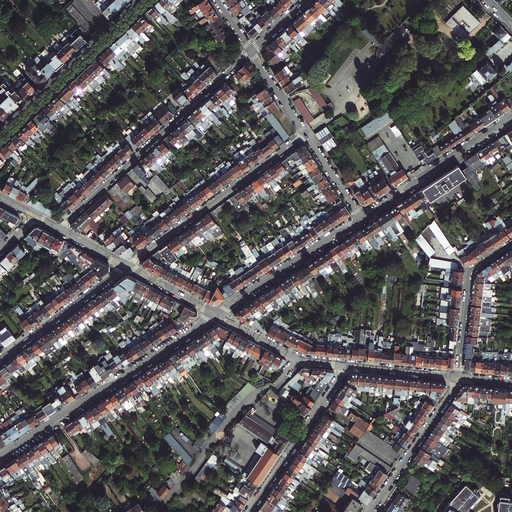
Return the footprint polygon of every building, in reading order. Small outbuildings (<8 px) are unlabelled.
[(93,1),(92,0),(81,0),(104,25),(110,19),(94,3),(93,1)] [(116,14),(105,2),(102,5),(97,0),(93,0),(93,1),(94,3),(110,19),(113,16),(116,14)] [(121,9),(112,0),(104,0),(104,1),(105,2),(116,14),(118,11),(121,9)] [(127,4),(123,0),(112,0),(121,9),(124,7),(127,4)] [(172,12),(161,0),(158,0),(157,1),(156,3),(154,5),(164,16),(167,13),(171,16),(174,20),(178,17),(172,12)] [(161,0),(172,12),(177,8),(175,6),(174,5),(169,0),(161,0)] [(207,0),(203,0),(199,3),(194,7),(190,9),(193,13),(199,9),(201,8),(202,10),(210,5),(208,1),(207,0)] [(241,0),(239,2),(231,8),(233,11),(235,14),(241,10),(247,6),(243,0),(241,0)] [(282,13),(271,0),(268,0),(267,1),(271,5),(268,8),(269,10),(277,18),(280,15),(282,13)] [(275,0),(271,0),(282,13),(286,10),(288,8),(281,0),(276,0),(275,0)] [(317,0),(316,1),(314,4),(326,18),(332,12),(320,0),(317,0)] [(320,0),(332,12),(337,18),(339,15),(336,11),(332,7),(335,5),(330,0),(320,0)] [(326,18),(314,4),(311,6),(308,8),(322,24),(327,19),(326,18)] [(93,35),(88,29),(92,26),(72,5),(66,10),(86,32),(85,32),(90,38),(92,36),(93,35)] [(151,7),(148,10),(154,16),(159,21),(162,19),(163,20),(167,24),(170,21),(168,19),(164,16),(154,5),(151,7)] [(210,5),(202,10),(205,14),(204,14),(198,18),(200,21),(214,11),(212,8),(210,5)] [(252,11),(248,5),(247,6),(241,10),(244,13),(246,16),(250,13),(252,11)] [(424,9),(420,5),(411,14),(416,19),(418,17),(418,16),(424,9)] [(472,14),(463,6),(446,24),(464,41),(481,23),(472,14)] [(322,24),(308,8),(305,11),(303,13),(313,25),(314,26),(317,29),(322,24)] [(148,21),(154,16),(148,10),(143,15),(148,21)] [(269,10),(262,16),(270,24),(273,21),(277,18),(269,10)] [(208,19),(211,22),(219,17),(217,14),(214,11),(200,21),(202,24),(208,20),(208,19)] [(258,16),(256,19),(265,29),(268,26),(269,25),(270,24),(262,16),(257,11),(255,13),(258,16)] [(245,17),(248,20),(260,33),(265,29),(256,19),(250,13),(246,16),(245,17)] [(313,25),(303,13),(297,19),(291,24),(297,29),(299,27),(306,34),(306,35),(309,32),(309,31),(308,30),(313,25)] [(140,17),(137,20),(145,28),(148,32),(153,26),(148,21),(143,15),(140,17)] [(220,24),(222,23),(220,20),(219,17),(211,22),(207,25),(218,42),(227,36),(220,24)] [(410,23),(406,19),(383,42),(368,28),(366,26),(361,30),(378,46),(378,47),(376,50),(375,58),(384,57),(386,55),(387,56),(415,28),(414,27),(415,26),(411,21),(410,23)] [(145,28),(137,20),(134,23),(132,25),(146,41),(147,41),(150,39),(143,32),(142,32),(141,31),(145,28)] [(248,20),(246,22),(251,27),(250,27),(253,30),(249,33),(250,35),(252,38),(255,38),(260,33),(248,20)] [(81,34),(76,39),(75,40),(68,33),(60,24),(56,28),(61,33),(77,50),(81,46),(88,40),(90,38),(85,32),(82,35),(81,34)] [(303,36),(297,29),(291,24),(288,27),(286,29),(298,43),(300,44),(305,39),(303,36)] [(143,43),(146,41),(132,25),(129,28),(126,30),(137,42),(140,39),(143,43)] [(493,31),(500,38),(507,32),(500,25),(493,31)] [(299,27),(297,29),(303,36),(306,34),(299,27)] [(280,34),(290,45),(294,49),(295,51),(298,48),(296,45),(298,43),(286,29),(283,31),(280,34)] [(124,32),(121,35),(135,51),(138,48),(134,44),(137,42),(126,30),(124,32)] [(183,36),(186,39),(191,36),(193,34),(189,30),(183,36)] [(69,31),(68,33),(75,40),(76,39),(69,31)] [(500,38),(489,48),(493,53),(505,42),(511,36),(507,32),(500,38)] [(65,45),(62,48),(70,57),(73,54),(77,50),(61,33),(59,35),(63,40),(65,42),(64,44),(65,45)] [(277,37),(275,39),(286,51),(289,49),(287,47),(290,45),(280,34),(277,37)] [(118,38),(115,41),(125,53),(129,50),(132,54),(135,51),(121,35),(118,38)] [(181,44),(194,59),(212,78),(215,76),(217,73),(186,39),(181,44)] [(286,51),(275,39),(272,41),(269,44),(281,58),(283,60),(289,54),(286,51)] [(125,53),(115,41),(112,43),(110,46),(116,53),(124,61),(127,59),(123,55),(125,53)] [(62,48),(57,43),(51,48),(53,50),(55,52),(64,62),(67,59),(70,57),(62,48)] [(279,60),(281,58),(269,44),(265,47),(268,50),(265,52),(263,54),(273,65),(278,60),(279,60)] [(116,53),(110,46),(107,48),(104,51),(121,69),(123,67),(114,57),(113,56),(116,53)] [(48,61),(56,69),(59,66),(64,62),(55,52),(51,56),(49,54),(47,55),(43,50),(40,53),(48,61)] [(121,69),(104,51),(101,54),(99,56),(106,63),(109,60),(110,61),(109,61),(118,71),(121,69)] [(34,58),(32,60),(34,63),(48,77),(51,74),(52,73),(56,69),(48,61),(46,61),(45,62),(45,64),(41,67),(34,58)] [(93,61),(90,64),(101,75),(104,73),(107,76),(110,74),(96,58),(93,61)] [(302,58),(294,64),(296,67),(305,62),(302,58)] [(199,70),(196,73),(206,83),(209,81),(212,78),(194,59),(192,61),(195,65),(195,66),(197,68),(199,70)] [(497,71),(498,70),(493,64),(488,59),(474,72),(484,83),(492,76),(493,77),(498,73),(497,71)] [(48,77),(34,63),(32,64),(31,64),(30,64),(29,64),(29,65),(29,67),(26,70),(40,85),(43,81),(48,77)] [(101,75),(90,64),(89,65),(88,66),(85,69),(99,84),(105,79),(101,75)] [(276,75),(279,79),(291,70),(290,69),(287,64),(274,72),(276,75)] [(239,70),(235,73),(244,83),(246,83),(250,80),(250,78),(248,77),(252,74),(244,65),(239,70)] [(506,75),(510,72),(506,67),(505,65),(501,68),(506,75)] [(200,89),(193,81),(191,78),(187,74),(182,68),(179,71),(188,81),(185,83),(195,94),(197,91),(200,89)] [(191,78),(193,81),(200,89),(203,86),(206,83),(196,73),(195,71),(192,68),(190,71),(194,75),(191,78)] [(99,84),(85,69),(83,71),(80,73),(94,89),(99,84)] [(283,85),(300,74),(298,71),(294,74),(291,70),(279,79),(281,82),(283,85)] [(94,89),(80,73),(77,76),(74,79),(85,91),(88,88),(91,91),(94,89)] [(34,90),(36,88),(22,74),(16,79),(22,85),(23,87),(30,94),(34,90)] [(285,88),(287,91),(296,85),(294,83),(300,79),(302,76),(300,74),(283,85),(285,88)] [(0,83),(0,84),(6,91),(16,102),(18,100),(19,101),(20,101),(21,100),(22,99),(23,100),(24,99),(11,85),(5,79),(0,83)] [(85,91),(74,79),(70,82),(67,85),(74,93),(80,88),(81,89),(80,90),(82,92),(83,92),(85,94),(86,93),(85,91)] [(230,79),(227,81),(237,92),(238,93),(241,90),(230,79)] [(178,86),(179,87),(189,99),(192,96),(195,94),(185,83),(183,81),(178,86)] [(237,92),(227,81),(224,84),(222,86),(233,98),(235,99),(237,97),(234,94),(237,92)] [(11,85),(24,99),(27,97),(30,94),(23,87),(20,89),(19,88),(18,89),(16,87),(16,86),(14,84),(12,84),(11,85)] [(74,93),(67,85),(65,88),(62,90),(77,106),(80,103),(72,95),(74,93)] [(229,101),(233,98),(222,86),(219,88),(216,91),(226,102),(230,106),(232,104),(229,101)] [(250,96),(254,102),(269,92),(267,89),(265,86),(250,96)] [(173,97),(182,106),(184,104),(189,99),(179,87),(176,91),(177,93),(173,97)] [(490,89),(505,112),(510,109),(511,107),(511,100),(510,98),(507,100),(505,98),(501,101),(500,101),(500,99),(492,87),(490,89)] [(493,109),(494,110),(498,117),(502,114),(505,112),(490,89),(487,92),(492,100),(488,103),(491,107),(493,109)] [(77,106),(62,90),(60,92),(57,94),(70,108),(70,109),(73,106),(78,111),(80,109),(77,106)] [(19,104),(16,102),(6,91),(2,95),(0,92),(0,104),(9,114),(16,106),(19,104)] [(224,105),(226,102),(216,91),(213,93),(210,96),(225,112),(228,115),(230,113),(227,110),(228,109),(224,105)] [(269,92),(254,102),(250,105),(252,108),(255,106),(257,109),(259,108),(274,99),(272,96),(269,92)] [(70,108),(57,94),(55,97),(52,100),(63,111),(64,112),(64,113),(70,108)] [(205,101),(215,113),(218,110),(223,114),(225,112),(210,96),(207,99),(205,101)] [(274,99),(259,108),(264,116),(265,115),(271,111),(278,105),(276,102),(274,99)] [(63,111),(52,100),(49,102),(47,104),(54,112),(57,115),(60,112),(61,113),(63,111)] [(222,120),(215,113),(205,101),(202,104),(199,106),(211,118),(213,116),(216,118),(220,122),(222,120)] [(9,114),(0,104),(0,115),(0,116),(3,119),(6,116),(9,114)] [(54,112),(47,104),(44,106),(42,109),(49,117),(54,112)] [(166,120),(173,114),(171,113),(166,107),(164,105),(154,115),(162,124),(166,120)] [(193,112),(207,126),(207,127),(210,124),(208,121),(211,118),(199,106),(196,109),(193,112)] [(362,127),(368,135),(394,117),(389,108),(362,127)] [(47,119),(49,117),(42,109),(39,111),(34,116),(31,119),(39,127),(40,129),(44,133),(49,128),(53,132),(56,129),(47,119)] [(493,109),(480,117),(481,119),(494,110),(493,109)] [(492,121),(498,117),(494,110),(481,119),(485,125),(492,121)] [(271,122),(276,130),(281,136),(284,140),(289,137),(271,111),(265,115),(271,122)] [(57,115),(54,112),(49,117),(52,120),(57,115)] [(188,117),(197,127),(200,124),(204,128),(207,126),(193,112),(191,114),(188,117)] [(148,118),(150,120),(157,128),(160,126),(162,124),(154,115),(153,113),(148,118)] [(477,116),(473,118),(480,128),(483,127),(485,125),(481,119),(480,117),(479,115),(477,113),(476,115),(477,116)] [(264,116),(260,119),(266,126),(271,122),(265,115),(264,116)] [(480,128),(473,118),(465,124),(460,115),(455,119),(468,137),(471,134),(476,131),(480,128)] [(201,131),(197,127),(188,117),(184,120),(181,123),(193,135),(197,139),(200,136),(198,134),(201,131)] [(39,127),(31,119),(28,121),(26,123),(39,137),(41,134),(38,131),(37,129),(39,127)] [(455,119),(448,125),(456,136),(439,147),(443,153),(460,142),(468,137),(455,119)] [(145,121),(142,123),(152,133),(154,131),(157,128),(150,120),(147,123),(145,121)] [(271,122),(266,126),(270,131),(272,134),(276,130),(271,122)] [(39,137),(26,123),(24,125),(22,127),(21,128),(28,136),(31,134),(35,138),(36,137),(38,140),(40,139),(39,137)] [(142,123),(138,127),(147,137),(150,135),(152,133),(142,123)] [(188,140),(193,135),(181,123),(179,125),(177,127),(188,140)] [(397,136),(401,133),(397,125),(395,124),(391,127),(397,136)] [(333,135),(327,125),(315,133),(318,138),(322,143),(333,135)] [(143,141),(130,127),(128,126),(126,127),(131,132),(123,139),(133,150),(138,146),(143,141)] [(131,126),(130,127),(143,141),(145,139),(147,137),(138,127),(135,130),(131,126)] [(184,144),(188,140),(177,127),(175,129),(172,131),(184,144)] [(28,136),(21,128),(19,130),(16,133),(23,141),(26,138),(29,141),(32,144),(34,142),(28,136)] [(442,130),(433,138),(435,140),(444,132),(442,130)] [(185,144),(184,144),(172,131),(170,133),(167,136),(172,141),(174,143),(176,141),(180,144),(181,144),(183,146),(185,144)] [(279,144),(272,134),(270,131),(267,133),(268,134),(265,136),(267,139),(274,148),(276,146),(279,144)] [(23,141),(16,133),(14,135),(11,138),(18,146),(21,143),(23,145),(25,143),(23,141)] [(505,148),(511,144),(505,134),(500,138),(494,141),(499,149),(500,149),(500,150),(501,151),(505,148)] [(385,144),(379,135),(367,144),(372,152),(385,144)] [(172,141),(167,136),(165,138),(163,140),(168,145),(173,151),(175,153),(177,152),(174,149),(175,149),(180,154),(181,153),(182,152),(178,148),(174,143),(172,141)] [(133,150),(123,139),(121,140),(119,138),(118,139),(116,137),(114,139),(119,144),(128,155),(131,152),(133,150)] [(8,141),(5,143),(19,158),(20,159),(22,157),(17,152),(18,151),(16,148),(18,146),(11,138),(8,141)] [(266,154),(256,141),(254,138),(249,142),(251,145),(261,158),(264,156),(266,154)] [(258,140),(256,141),(266,154),(270,151),(274,148),(267,139),(261,144),(258,140)] [(167,157),(173,151),(168,145),(163,140),(160,142),(157,145),(164,153),(167,156),(167,157)] [(487,146),(492,153),(499,149),(494,141),(491,144),(487,146)] [(0,147),(0,149),(6,157),(10,153),(11,154),(11,156),(13,158),(11,160),(16,165),(17,162),(19,158),(5,143),(3,145),(0,147)] [(124,159),(114,148),(112,151),(108,147),(108,146),(106,143),(103,146),(109,152),(119,163),(121,161),(124,159)] [(128,155),(119,144),(117,147),(115,145),(113,147),(114,148),(124,159),(126,157),(128,155)] [(385,144),(372,152),(388,175),(394,185),(402,180),(409,175),(407,173),(402,166),(401,167),(385,144)] [(161,155),(164,153),(157,145),(154,147),(152,150),(162,161),(163,162),(164,161),(163,160),(165,159),(161,155)] [(261,158),(251,145),(249,147),(247,145),(245,146),(256,161),(258,159),(261,158)] [(293,152),(298,158),(300,157),(309,151),(307,148),(305,145),(302,145),(293,152)] [(432,149),(433,151),(437,157),(443,153),(439,147),(438,145),(432,149)] [(256,161),(245,146),(242,148),(247,155),(244,157),(251,165),(253,163),(256,161)] [(433,151),(427,155),(420,146),(413,150),(416,155),(422,152),(424,157),(419,160),(424,166),(430,161),(437,157),(433,151)] [(482,149),(491,161),(492,160),(491,159),(494,157),(492,153),(487,146),(485,147),(482,149)] [(489,162),(491,161),(482,149),(480,151),(478,152),(483,161),(485,163),(488,161),(489,162)] [(119,163),(109,152),(106,154),(102,150),(100,152),(104,156),(106,158),(114,167),(117,165),(119,163)] [(147,154),(157,165),(158,166),(160,165),(159,164),(162,161),(152,150),(150,152),(147,154)] [(236,158),(238,161),(244,170),(248,167),(251,165),(244,157),(239,150),(233,154),(236,158)] [(294,164),(296,167),(304,162),(312,156),(311,154),(309,151),(300,157),(302,159),(302,160),(301,161),(300,160),(294,164)] [(474,167),(478,165),(483,161),(478,152),(468,159),(465,161),(467,164),(461,168),(467,177),(467,178),(474,174),(475,170),(474,167)] [(114,167),(106,158),(104,159),(102,157),(101,159),(100,157),(97,154),(95,156),(101,162),(110,172),(112,170),(114,167)] [(154,168),(157,165),(147,154),(145,156),(142,158),(150,167),(155,172),(156,173),(158,171),(154,168)] [(511,159),(509,154),(505,157),(503,158),(509,168),(511,166),(511,159)] [(312,156),(304,162),(305,164),(300,167),(301,169),(315,160),(314,159),(312,156)] [(145,177),(151,172),(148,169),(150,167),(142,158),(134,166),(129,171),(134,177),(138,173),(146,182),(149,180),(148,180),(145,177)] [(223,161),(235,177),(237,175),(240,173),(230,160),(229,159),(226,161),(225,159),(223,161)] [(244,170),(238,161),(236,162),(234,159),(232,160),(231,159),(230,160),(240,173),(242,171),(244,170)] [(277,163),(274,165),(280,173),(283,170),(286,174),(288,172),(288,173),(290,172),(289,171),(285,166),(281,160),(277,163)] [(315,160),(301,169),(303,172),(308,169),(310,171),(318,166),(316,163),(315,160)] [(104,177),(96,167),(94,168),(92,167),(91,168),(90,167),(90,166),(90,165),(87,161),(84,164),(90,170),(100,181),(102,179),(104,177)] [(235,177),(223,161),(218,165),(230,180),(232,178),(235,177)] [(110,172),(101,162),(98,164),(97,162),(95,164),(94,162),(92,163),(94,165),(96,167),(104,177),(107,174),(110,172)] [(227,182),(230,180),(218,165),(217,164),(215,165),(217,168),(222,175),(219,177),(224,184),(227,182)] [(280,173),(274,165),(271,168),(268,170),(276,181),(282,177),(280,173)] [(423,189),(431,200),(467,177),(461,168),(459,165),(442,176),(423,189)] [(308,178),(311,176),(321,169),(320,168),(318,166),(310,171),(306,174),(308,178)] [(311,176),(315,183),(325,176),(323,173),(321,169),(311,176)] [(385,191),(373,173),(370,169),(368,171),(370,174),(370,175),(373,180),(370,182),(372,185),(368,187),(375,198),(380,195),(385,191)] [(100,181),(90,170),(89,171),(90,172),(89,173),(91,176),(88,179),(94,186),(97,184),(100,181)] [(224,184),(219,177),(214,170),(209,174),(210,176),(219,188),(222,186),(224,184)] [(276,186),(279,184),(277,182),(276,181),(268,170),(266,171),(263,173),(270,182),(275,191),(278,188),(276,186)] [(12,171),(5,183),(2,190),(6,192),(8,193),(16,180),(11,177),(12,175),(13,172),(12,171)] [(134,177),(129,171),(127,172),(125,173),(131,180),(134,177)] [(375,172),(373,173),(385,191),(390,188),(394,185),(388,175),(385,177),(382,179),(379,174),(377,176),(375,172)] [(126,192),(135,184),(131,180),(125,173),(121,178),(116,182),(121,188),(123,190),(125,192),(126,192)] [(151,178),(164,192),(165,191),(166,190),(169,188),(156,173),(151,178)] [(270,182),(263,173),(260,176),(257,178),(268,193),(269,194),(272,192),(267,185),(270,182)] [(375,198),(368,187),(359,174),(357,176),(359,179),(354,182),(355,182),(360,190),(368,202),(372,200),(375,198)] [(94,186),(88,179),(85,176),(82,178),(81,176),(79,178),(90,190),(92,188),(94,186)] [(219,188),(210,176),(205,179),(206,181),(214,192),(217,190),(219,188)] [(318,185),(319,187),(329,181),(327,179),(325,176),(315,183),(313,184),(311,186),(313,188),(318,185)] [(16,180),(8,193),(12,195),(15,197),(23,183),(18,180),(18,179),(17,178),(16,180)] [(18,199),(20,200),(28,192),(40,181),(38,178),(29,186),(23,183),(15,197),(18,199)] [(90,190),(79,178),(77,180),(78,182),(75,184),(85,195),(87,192),(90,190)] [(268,193),(257,178),(254,180),(251,182),(258,191),(262,197),(268,193)] [(296,186),(303,182),(300,178),(296,181),(293,183),(296,186)] [(214,192),(206,181),(201,184),(209,195),(211,194),(214,192)] [(314,191),(317,195),(332,186),(330,184),(329,181),(319,187),(314,191)] [(194,186),(195,188),(204,199),(206,198),(209,195),(201,184),(199,182),(194,186)] [(255,194),(258,191),(251,182),(248,184),(245,187),(252,196),(260,207),(263,205),(255,194)] [(85,195),(75,184),(74,186),(71,184),(69,186),(71,188),(81,199),(83,197),(85,195)] [(119,190),(113,184),(111,187),(116,193),(117,192),(119,190)] [(138,188),(151,202),(155,199),(156,198),(157,198),(148,188),(146,190),(141,185),(138,188)] [(332,186),(317,195),(319,198),(324,194),(326,197),(335,190),(333,188),(332,186)] [(64,190),(66,192),(76,203),(79,200),(81,199),(71,188),(69,190),(67,187),(64,190)] [(116,193),(111,187),(109,188),(108,190),(113,195),(116,193)] [(252,196),(245,187),(243,189),(240,191),(246,199),(248,198),(252,196)] [(196,194),(194,196),(199,203),(202,201),(204,199),(195,188),(193,189),(196,194)] [(303,196),(308,193),(305,188),(300,192),(303,196)] [(199,203),(194,196),(190,191),(187,194),(185,192),(183,189),(182,190),(185,195),(194,207),(196,205),(199,203)] [(433,204),(431,200),(423,189),(421,190),(419,192),(427,204),(429,203),(431,205),(433,204)] [(335,190),(326,197),(320,200),(322,203),(327,199),(329,202),(333,198),(338,195),(337,193),(335,190)] [(368,202),(360,190),(355,193),(362,203),(363,203),(366,204),(368,202)] [(246,199),(240,191),(237,192),(235,194),(245,208),(250,204),(249,203),(246,199)] [(32,196),(28,192),(20,200),(26,203),(30,205),(37,199),(32,196)] [(62,192),(59,194),(71,207),(74,205),(76,203),(66,192),(65,194),(62,192)] [(108,205),(113,201),(105,192),(102,195),(100,197),(108,205)] [(428,206),(427,204),(419,192),(416,193),(413,195),(419,204),(422,201),(425,206),(424,207),(426,209),(428,206)] [(71,207),(59,194),(58,193),(56,195),(58,197),(59,198),(57,200),(67,211),(69,209),(71,207)] [(239,211),(245,208),(235,194),(232,197),(230,198),(234,204),(239,211)] [(189,210),(180,198),(178,195),(173,199),(174,201),(183,214),(186,213),(189,210)] [(185,195),(180,198),(189,210),(191,209),(194,207),(185,195)] [(333,198),(336,203),(346,217),(348,216),(349,215),(350,213),(343,203),(338,195),(333,198)] [(424,211),(419,204),(413,195),(411,197),(408,199),(417,212),(419,214),(424,211)] [(108,205),(100,197),(98,199),(95,201),(103,210),(108,205)] [(49,206),(37,199),(30,205),(39,210),(42,211),(50,216),(57,210),(49,206)] [(412,216),(417,212),(408,199),(406,200),(403,202),(408,211),(412,216)] [(90,206),(98,214),(103,210),(95,201),(93,203),(90,206)] [(183,214),(174,201),(169,205),(179,218),(181,216),(183,214)] [(405,212),(408,211),(403,202),(400,204),(397,206),(409,223),(411,222),(407,217),(408,217),(405,212)] [(179,218),(169,205),(168,203),(166,204),(168,207),(165,210),(174,222),(176,220),(179,218)] [(337,210),(335,212),(341,220),(343,219),(346,217),(336,203),(334,205),(337,210)] [(101,217),(98,214),(90,206),(88,208),(85,210),(91,217),(88,221),(90,224),(96,220),(96,221),(101,217)] [(341,220),(335,212),(332,206),(329,208),(333,213),(331,214),(337,223),(339,222),(341,220)] [(391,210),(399,222),(404,219),(406,223),(406,224),(408,227),(411,226),(409,223),(397,206),(394,208),(391,210)] [(124,213),(129,219),(132,216),(134,215),(130,210),(129,209),(124,213)] [(220,215),(215,209),(209,213),(214,219),(220,215)] [(314,216),(310,219),(320,234),(323,232),(326,230),(316,214),(312,209),(311,210),(311,211),(314,216)] [(337,223),(331,214),(327,209),(324,211),(328,216),(326,218),(332,226),(334,225),(337,223)] [(14,215),(5,210),(2,216),(10,221),(7,224),(13,229),(16,227),(20,223),(19,218),(14,215)] [(79,231),(88,221),(91,217),(85,210),(70,224),(71,227),(75,229),(79,231)] [(174,222),(165,210),(162,212),(164,214),(166,214),(167,215),(163,218),(168,225),(171,224),(174,222)] [(400,223),(399,222),(391,210),(387,213),(384,214),(397,234),(401,232),(397,225),(400,223)] [(321,211),(316,214),(326,230),(329,228),(332,226),(326,218),(321,211)] [(123,223),(127,220),(129,219),(124,213),(119,217),(123,223)] [(162,219),(158,222),(164,229),(166,227),(168,225),(163,218),(160,213),(157,215),(159,218),(161,218),(162,219)] [(235,247),(214,219),(209,213),(205,216),(202,219),(212,233),(214,235),(214,236),(220,232),(224,237),(218,241),(225,251),(235,247)] [(394,237),(397,234),(384,214),(381,217),(378,219),(385,231),(386,232),(390,230),(394,237)] [(511,235),(504,223),(500,217),(498,214),(495,216),(497,220),(496,220),(492,220),(488,222),(502,242),(507,239),(511,235)] [(154,215),(149,219),(158,233),(161,231),(164,229),(158,222),(154,215)] [(305,222),(306,224),(315,238),(318,236),(320,234),(310,219),(309,217),(306,218),(308,220),(305,222)] [(156,235),(158,233),(149,219),(148,219),(144,222),(146,226),(147,227),(154,236),(156,235)] [(199,221),(196,222),(205,234),(207,237),(210,235),(212,233),(202,219),(199,221)] [(385,231),(378,219),(375,221),(372,222),(380,235),(382,238),(385,236),(382,233),(385,231)] [(431,222),(428,226),(448,255),(454,251),(453,248),(434,220),(431,222)] [(205,234),(196,222),(194,224),(192,226),(200,237),(205,234)] [(375,239),(377,242),(380,246),(385,243),(382,238),(380,235),(372,222),(369,224),(367,226),(375,239)] [(502,242),(488,222),(485,223),(490,232),(487,234),(489,238),(495,247),(498,245),(502,242)] [(292,226),(293,227),(304,245),(307,243),(310,241),(302,229),(301,228),(299,226),(297,227),(295,224),(292,226)] [(304,228),(302,229),(310,241),(313,239),(315,238),(306,224),(303,226),(304,228)] [(139,225),(133,229),(138,235),(141,239),(142,239),(145,243),(147,241),(150,239),(143,231),(142,229),(139,225)] [(200,237),(192,226),(189,228),(187,229),(195,241),(200,237)] [(375,250),(380,246),(377,242),(375,239),(367,226),(364,228),(361,229),(367,238),(369,240),(375,250)] [(26,238),(35,247),(44,231),(40,229),(37,227),(28,235),(26,238)] [(104,229),(101,227),(96,231),(98,234),(103,239),(104,238),(112,232),(107,227),(104,229)] [(146,229),(143,231),(150,239),(152,237),(154,236),(147,227),(146,228),(146,229)] [(293,227),(287,231),(299,248),(301,247),(304,245),(293,227)] [(115,229),(112,232),(104,238),(105,241),(107,243),(118,234),(115,229)] [(138,235),(133,229),(128,232),(131,236),(135,241),(139,247),(142,245),(145,243),(142,239),(141,239),(138,235)] [(184,231),(182,233),(191,245),(193,248),(195,246),(193,243),(195,241),(187,229),(184,231)] [(282,233),(283,235),(294,252),(297,250),(299,248),(287,231),(287,229),(282,233)] [(370,253),(375,250),(369,240),(367,238),(361,229),(358,231),(356,233),(368,251),(370,253)] [(120,233),(118,234),(107,243),(104,245),(109,247),(113,249),(124,241),(128,238),(129,237),(124,230),(120,233)] [(44,231),(35,247),(33,252),(31,254),(33,255),(36,250),(37,251),(40,246),(43,247),(44,246),(46,242),(50,234),(47,232),(44,231)] [(191,245),(182,233),(180,235),(178,236),(184,244),(186,243),(188,246),(189,247),(191,245)] [(353,235),(350,237),(356,245),(359,249),(361,247),(364,251),(365,250),(366,252),(368,251),(356,233),(353,235)] [(50,234),(46,242),(53,246),(57,238),(53,236),(50,234)] [(435,253),(421,234),(418,236),(415,239),(429,257),(435,253)] [(282,238),(279,241),(288,255),(291,254),(294,252),(283,235),(281,237),(282,238)] [(186,247),(184,244),(178,236),(175,238),(172,240),(176,245),(176,244),(179,248),(183,254),(185,252),(183,249),(186,247)] [(269,238),(271,241),(283,259),(286,257),(288,255),(279,241),(278,239),(276,241),(272,236),(269,238)] [(356,245),(350,237),(347,239),(345,240),(355,255),(356,256),(357,255),(356,253),(355,251),(356,250),(353,246),(356,245)] [(46,242),(44,246),(48,248),(48,250),(50,251),(49,254),(52,256),(52,255),(60,258),(62,255),(68,244),(61,240),(57,238),(53,246),(46,242)] [(483,255),(478,247),(472,238),(466,242),(468,246),(469,247),(477,259),(480,257),(483,255)] [(495,247),(489,238),(483,242),(485,245),(489,251),(492,249),(495,247)] [(168,244),(176,254),(178,253),(180,256),(183,254),(179,248),(176,244),(176,245),(172,240),(170,242),(168,244)] [(355,255),(345,240),(342,242),(339,244),(345,252),(349,250),(348,252),(351,257),(355,255)] [(119,253),(128,246),(124,241),(113,249),(117,251),(119,253)] [(127,256),(139,247),(135,241),(132,243),(128,246),(119,253),(123,255),(125,256),(127,256)] [(283,259),(271,241),(266,244),(269,249),(278,262),(281,260),(283,259)] [(251,250),(245,242),(240,245),(246,255),(259,275),(262,273),(265,271),(251,250)] [(68,244),(62,255),(69,258),(72,262),(74,261),(84,253),(75,248),(68,244)] [(160,249),(164,254),(167,259),(173,261),(178,257),(176,254),(168,244),(164,246),(160,249)] [(345,252),(339,244),(337,246),(334,247),(342,259),(345,263),(347,261),(345,257),(343,254),(343,253),(345,252)] [(489,251),(485,245),(482,247),(481,244),(478,247),(483,255),(485,253),(489,251)] [(12,251),(19,259),(26,253),(18,245),(15,248),(12,251)] [(251,250),(265,271),(269,268),(273,266),(264,252),(260,254),(255,247),(254,248),(252,245),(250,246),(252,249),(251,250)] [(342,259),(334,247),(332,249),(329,251),(335,259),(338,257),(341,260),(342,259)] [(472,262),(463,249),(459,251),(455,247),(453,248),(454,251),(465,267),(468,265),(472,262)] [(477,259),(469,247),(466,249),(464,247),(463,249),(472,262),(474,261),(477,259)] [(152,271),(159,257),(158,256),(160,255),(161,256),(164,254),(160,249),(142,262),(142,265),(147,268),(152,271)] [(264,252),(273,266),(275,264),(278,262),(269,249),(266,251),(265,250),(264,250),(263,251),(264,252)] [(9,254),(7,256),(15,263),(19,259),(12,251),(9,254)] [(342,269),(335,259),(329,251),(327,253),(324,255),(333,269),(336,273),(342,269)] [(84,253),(74,261),(75,262),(76,262),(77,263),(78,262),(80,265),(86,260),(85,259),(90,256),(87,254),(84,253)] [(247,265),(243,268),(252,280),(255,277),(259,275),(246,255),(241,259),(242,261),(244,260),(247,265)] [(321,256),(318,258),(326,270),(328,273),(333,269),(324,255),(321,256)] [(505,256),(502,258),(510,271),(511,269),(511,266),(510,264),(511,263),(506,255),(505,256)] [(4,259),(0,262),(8,271),(10,273),(12,270),(11,268),(15,264),(15,263),(7,256),(4,259)] [(80,265),(79,265),(82,270),(90,264),(97,259),(93,257),(90,256),(85,259),(86,260),(80,265)] [(159,274),(165,263),(166,261),(161,258),(162,257),(161,256),(159,257),(152,271),(155,272),(159,274)] [(343,271),(348,268),(345,263),(342,259),(341,260),(338,257),(335,259),(342,269),(343,271)] [(313,262),(323,276),(325,279),(328,277),(326,274),(324,271),(326,270),(318,258),(315,260),(313,262)] [(497,261),(507,275),(510,272),(511,274),(511,273),(510,271),(502,258),(500,259),(497,261)] [(90,264),(93,269),(100,278),(110,270),(110,266),(101,261),(97,259),(90,264)] [(198,264),(196,269),(185,289),(188,290),(190,291),(200,273),(203,267),(200,265),(204,259),(202,260),(201,260),(198,264)] [(458,264),(430,259),(428,267),(446,269),(457,270),(458,264)] [(492,265),(500,276),(501,278),(504,276),(505,278),(508,276),(507,275),(497,261),(495,263),(492,265)] [(320,277),(323,276),(313,262),(310,264),(307,265),(316,278),(320,283),(323,281),(320,277)] [(169,265),(165,263),(159,274),(162,276),(164,277),(171,264),(170,263),(169,265)] [(177,266),(171,264),(164,277),(167,279),(169,280),(177,266)] [(178,265),(177,266),(169,280),(172,282),(175,283),(182,270),(183,268),(178,265)] [(237,267),(239,270),(248,282),(249,281),(252,280),(243,268),(241,265),(237,267)] [(305,267),(303,269),(307,275),(305,275),(309,281),(310,281),(314,287),(316,290),(318,289),(315,286),(317,285),(313,280),(316,278),(307,265),(305,267)] [(487,268),(496,279),(500,276),(492,265),(490,266),(487,268)] [(185,289),(196,269),(193,267),(190,273),(189,276),(186,275),(180,286),(183,287),(185,289)] [(483,271),(489,279),(491,281),(491,282),(496,279),(487,268),(485,269),(483,271)] [(100,278),(93,269),(90,272),(96,281),(97,279),(100,278)] [(307,275),(303,269),(299,271),(296,273),(304,286),(307,284),(311,288),(312,287),(313,288),(314,287),(310,281),(309,281),(305,275),(307,275)] [(187,272),(182,270),(175,283),(178,284),(180,286),(186,275),(187,272)] [(239,270),(236,272),(244,285),(246,284),(248,282),(239,270)] [(477,277),(489,279),(483,271),(480,273),(477,277)] [(90,272),(85,275),(92,284),(93,282),(96,281),(90,272)] [(236,272),(232,275),(240,287),(242,286),(244,285),(236,272)] [(193,293),(195,294),(201,281),(198,280),(199,279),(202,274),(200,273),(190,291),(193,293)] [(309,292),(304,286),(296,273),(293,275),(291,276),(304,295),(309,292)] [(78,274),(73,278),(82,290),(85,289),(88,287),(81,278),(78,274)] [(82,290),(73,278),(71,275),(69,277),(72,281),(69,283),(77,294),(79,293),(82,290)] [(92,284),(85,275),(81,278),(88,287),(89,285),(92,284)] [(240,287),(232,275),(227,278),(235,291),(238,289),(240,287)] [(445,275),(445,281),(463,283),(464,280),(464,277),(445,275)] [(128,293),(129,292),(128,291),(127,293),(123,291),(126,286),(131,289),(136,279),(131,277),(129,276),(126,276),(120,280),(114,284),(123,297),(125,299),(128,295),(128,293)] [(304,295),(291,276),(288,278),(286,280),(295,294),(297,296),(300,294),(303,297),(304,296),(304,295)] [(131,289),(129,292),(128,293),(130,294),(131,295),(132,293),(135,294),(137,291),(138,291),(140,287),(139,286),(141,282),(138,280),(136,279),(131,289)] [(295,294),(286,280),(283,282),(280,284),(290,299),(292,301),(294,299),(292,296),(295,294)] [(204,283),(201,281),(195,294),(197,295),(199,296),(205,284),(206,283),(205,282),(204,283)] [(68,286),(65,289),(72,298),(75,296),(77,294),(69,283),(68,282),(66,284),(68,286)] [(141,298),(147,285),(144,284),(141,282),(139,286),(140,287),(138,291),(137,291),(135,294),(138,296),(137,298),(136,300),(139,301),(140,299),(141,298)] [(493,284),(489,283),(476,282),(475,286),(475,289),(492,290),(493,284)] [(123,297),(114,284),(112,286),(109,288),(112,292),(111,293),(114,296),(115,296),(117,299),(120,297),(121,298),(123,297)] [(208,285),(205,284),(199,296),(202,297),(203,298),(210,285),(209,284),(208,285)] [(214,287),(210,285),(203,298),(206,300),(209,301),(217,286),(215,284),(214,287)] [(285,302),(290,299),(280,284),(278,285),(275,287),(283,299),(285,302)] [(145,300),(152,288),(150,287),(147,285),(141,298),(145,300)] [(56,292),(53,295),(62,306),(64,304),(67,302),(58,291),(55,286),(54,287),(55,288),(53,289),(54,291),(56,292)] [(225,297),(217,286),(209,301),(213,303),(216,304),(222,300),(225,297)] [(64,287),(58,291),(67,302),(69,300),(72,298),(65,289),(64,287)] [(279,301),(283,299),(275,287),(272,289),(269,291),(278,304),(280,302),(279,301)] [(115,301),(117,299),(115,296),(114,296),(111,293),(112,292),(109,288),(106,290),(104,292),(113,304),(116,302),(115,301)] [(153,289),(152,288),(145,300),(149,302),(155,290),(153,289)] [(463,289),(443,288),(443,294),(445,294),(462,296),(462,293),(463,289)] [(474,295),(484,296),(492,297),(492,290),(475,289),(475,292),(474,295)] [(153,304),(160,292),(158,291),(155,290),(149,302),(153,304)] [(276,305),(278,304),(269,291),(267,292),(265,294),(270,302),(273,306),(276,304),(276,305)] [(101,294),(98,296),(108,308),(113,304),(104,292),(101,294)] [(162,293),(160,292),(153,304),(158,307),(164,295),(162,293)] [(259,297),(268,310),(270,309),(269,308),(270,307),(269,305),(267,304),(270,302),(265,294),(262,295),(259,297)] [(62,306),(53,295),(48,298),(49,298),(57,309),(59,307),(62,306)] [(164,295),(158,307),(163,309),(169,297),(166,296),(164,295)] [(108,308),(98,296),(95,298),(93,300),(101,311),(103,314),(109,309),(108,308)] [(49,315),(52,313),(46,306),(44,302),(40,297),(37,299),(39,303),(37,304),(47,317),(49,315)] [(169,311),(171,308),(175,300),(172,299),(169,297),(163,309),(168,312),(169,311)] [(267,311),(268,310),(259,297),(257,299),(254,301),(260,309),(263,308),(263,309),(265,311),(266,310),(267,311)] [(46,306),(52,313),(54,311),(57,309),(49,298),(45,301),(47,305),(46,306)] [(101,311),(93,300),(90,302),(88,304),(96,315),(101,311)] [(247,305),(255,316),(261,312),(260,309),(254,301),(251,303),(247,305)] [(29,310),(30,311),(38,322),(42,320),(47,317),(37,304),(29,310)] [(96,315),(88,304),(86,305),(83,307),(91,318),(96,315)] [(33,326),(24,314),(19,306),(17,305),(13,308),(14,310),(15,310),(21,317),(23,318),(24,319),(21,321),(20,322),(27,331),(30,328),(33,326)] [(258,320),(255,316),(247,305),(245,307),(243,308),(256,321),(258,320)] [(180,316),(176,319),(181,327),(187,323),(197,316),(198,313),(185,306),(181,313),(180,316)] [(460,309),(446,307),(441,306),(440,313),(460,315),(460,312),(460,309)] [(91,318),(83,307),(80,309),(78,311),(86,323),(91,319),(91,318)] [(241,309),(239,311),(241,314),(255,322),(256,321),(243,308),(241,309)] [(27,312),(24,314),(33,326),(36,324),(38,322),(30,311),(28,312),(27,312)] [(86,323),(78,311),(75,313),(72,315),(81,328),(82,329),(86,326),(89,329),(90,328),(88,325),(86,323)] [(241,314),(239,311),(237,312),(235,314),(235,316),(263,331),(264,329),(258,320),(256,321),(255,322),(241,314)] [(69,317),(67,319),(76,332),(81,328),(72,315),(69,317)] [(170,317),(164,321),(172,333),(175,331),(177,329),(172,321),(170,317)] [(275,320),(272,326),(268,333),(271,335),(274,337),(281,325),(281,324),(284,322),(278,318),(275,320)] [(76,332),(67,319),(64,321),(62,323),(71,335),(74,334),(75,335),(76,337),(79,335),(76,332)] [(181,327),(176,319),(172,321),(177,329),(179,328),(181,327)] [(440,325),(452,327),(458,327),(459,324),(459,321),(444,319),(440,319),(439,319),(439,322),(440,322),(440,325)] [(164,321),(159,324),(167,336),(169,335),(172,333),(164,321)] [(268,333),(272,326),(268,321),(264,329),(263,331),(268,333)] [(59,325),(57,326),(67,339),(71,335),(62,323),(59,325)] [(167,336),(159,324),(154,327),(163,339),(164,338),(167,336)] [(210,330),(216,339),(220,336),(221,337),(222,340),(225,338),(227,340),(232,331),(220,325),(217,325),(213,328),(210,330)] [(281,325),(274,337),(277,338),(280,339),(286,328),(287,327),(288,326),(288,325),(284,327),(281,325)] [(55,328),(52,330),(61,343),(67,339),(57,326),(55,328)] [(16,339),(6,327),(0,331),(0,340),(5,347),(9,344),(16,339)] [(154,327),(150,329),(159,341),(161,340),(163,339),(154,327)] [(457,337),(458,327),(452,327),(450,347),(456,348),(457,344),(455,344),(455,341),(457,341),(457,337)] [(286,328),(280,339),(282,341),(285,342),(290,334),(294,331),(293,329),(291,330),(286,328)] [(159,341),(150,329),(146,333),(148,336),(154,345),(156,343),(159,341)] [(49,332),(47,334),(56,346),(58,344),(60,346),(62,348),(64,346),(63,345),(61,343),(52,330),(49,332)] [(212,341),(216,339),(210,330),(209,331),(207,333),(212,341)] [(230,342),(233,343),(237,334),(234,333),(232,331),(227,340),(224,345),(226,346),(227,345),(228,345),(230,342)] [(154,345),(148,336),(146,338),(143,334),(143,333),(141,334),(150,348),(152,346),(154,345)] [(215,346),(212,341),(207,333),(205,334),(201,336),(214,355),(216,354),(214,351),(212,348),(215,346)] [(56,346),(47,334),(44,336),(42,337),(51,350),(54,348),(55,351),(58,348),(56,346)] [(150,348),(141,334),(139,336),(142,341),(140,342),(145,350),(147,349),(150,348)] [(230,354),(233,356),(243,337),(240,336),(237,334),(233,343),(231,347),(230,347),(233,349),(231,352),(230,354)] [(296,337),(290,334),(285,342),(288,344),(291,345),(296,337)] [(296,337),(291,345),(293,346),(296,348),(301,340),(302,339),(303,338),(299,336),(300,335),(299,334),(296,336),(296,337)] [(130,343),(126,345),(135,358),(137,356),(140,354),(134,346),(131,341),(127,336),(126,337),(130,343)] [(212,357),(214,355),(201,336),(199,337),(196,339),(205,353),(208,350),(210,353),(212,357)] [(356,344),(354,344),(352,358),(355,359),(358,359),(360,343),(361,336),(359,336),(359,338),(357,338),(357,343),(356,344)] [(370,342),(368,360),(371,360),(375,361),(376,346),(374,346),(374,343),(375,336),(371,336),(370,342)] [(51,350),(42,337),(39,340),(36,341),(43,349),(44,351),(46,353),(50,359),(51,358),(49,355),(48,353),(52,351),(51,350)] [(137,344),(134,346),(140,354),(142,353),(145,350),(140,342),(136,337),(133,339),(137,344)] [(243,337),(233,356),(236,357),(237,354),(237,352),(242,354),(242,353),(249,341),(246,339),(243,337)] [(329,342),(328,356),(330,356),(334,356),(336,337),(332,337),(332,342),(329,342)] [(379,346),(376,346),(375,361),(377,361),(381,362),(382,348),(383,346),(383,338),(380,337),(379,343),(379,346)] [(202,354),(205,353),(196,339),(194,341),(191,343),(202,359),(203,361),(206,360),(202,354)] [(301,340),(296,348),(299,350),(302,351),(304,347),(305,344),(309,340),(308,339),(305,342),(301,340)] [(315,344),(309,340),(305,344),(304,347),(302,351),(304,352),(306,353),(315,344)] [(43,349),(36,341),(34,343),(31,345),(39,355),(41,354),(40,352),(43,349)] [(243,361),(245,358),(253,343),(251,342),(249,341),(242,353),(244,355),(242,360),(243,361)] [(396,344),(393,363),(398,364),(403,364),(404,354),(404,352),(400,352),(401,342),(396,342),(396,344)] [(200,360),(202,359),(191,343),(189,344),(186,346),(195,360),(198,365),(200,363),(198,360),(200,359),(200,360)] [(253,343),(245,358),(246,359),(248,357),(250,358),(252,355),(257,345),(255,344),(253,343)] [(388,346),(388,348),(386,362),(390,363),(393,363),(396,344),(389,343),(388,346)] [(473,372),(475,356),(475,349),(481,350),(481,344),(470,343),(467,369),(469,372),(471,372),(473,372)] [(317,354),(318,344),(315,344),(306,353),(312,354),(317,354)] [(414,351),(410,350),(408,365),(412,365),(416,366),(418,345),(415,344),(414,351)] [(429,367),(432,344),(428,344),(427,351),(424,351),(423,366),(426,367),(429,367)] [(39,355),(31,345),(29,347),(26,349),(32,357),(35,355),(38,360),(41,358),(39,355)] [(135,358),(126,345),(124,345),(125,346),(122,348),(131,360),(132,359),(135,358)] [(264,349),(257,345),(252,355),(261,360),(259,364),(263,366),(271,352),(264,349)] [(419,366),(423,366),(424,351),(425,349),(422,348),(422,345),(418,345),(416,366),(419,366)] [(175,353),(187,372),(191,370),(188,365),(192,362),(195,360),(186,346),(181,349),(175,353)] [(454,368),(456,348),(450,347),(449,351),(449,358),(447,369),(450,370),(452,370),(454,368)] [(131,360),(122,348),(119,351),(118,350),(117,350),(118,352),(126,363),(128,362),(131,360)] [(24,350),(21,352),(31,365),(34,363),(31,358),(32,357),(26,349),(24,350)] [(439,357),(437,357),(435,368),(438,368),(441,368),(443,349),(442,349),(441,352),(440,352),(439,357)] [(506,356),(505,360),(503,376),(506,376),(510,376),(511,360),(508,360),(509,353),(509,350),(506,350),(506,356)] [(31,365),(21,352),(19,354),(16,356),(22,364),(24,363),(27,368),(31,365)] [(118,352),(113,355),(121,367),(123,365),(126,363),(118,352)] [(263,366),(269,369),(276,355),(274,354),(271,352),(263,366)] [(188,373),(187,372),(175,353),(172,355),(169,357),(178,370),(181,367),(184,372),(186,375),(188,373)] [(491,374),(493,357),(493,355),(493,353),(487,353),(486,357),(485,374),(488,374),(491,374)] [(113,360),(109,363),(115,371),(118,368),(121,367),(113,355),(111,357),(113,360)] [(283,359),(276,355),(269,369),(267,372),(272,374),(274,370),(273,367),(274,366),(281,369),(287,363),(287,361),(283,359)] [(22,364),(16,356),(14,358),(11,360),(18,368),(21,372),(24,370),(20,366),(22,364)] [(178,370),(169,357),(167,359),(164,361),(172,373),(175,371),(178,376),(180,379),(183,378),(181,374),(178,370)] [(115,371),(109,363),(107,359),(106,358),(103,360),(106,364),(98,369),(99,371),(104,378),(110,374),(115,371)] [(499,358),(497,375),(500,375),(503,376),(505,360),(501,360),(501,358),(499,358)] [(6,373),(1,367),(0,367),(0,369),(5,377),(11,372),(18,368),(11,360),(8,362),(5,364),(10,370),(6,373)] [(175,378),(172,373),(164,361),(161,363),(158,365),(167,379),(169,382),(175,378)] [(5,364),(1,367),(6,373),(10,370),(5,364)] [(167,379),(158,365),(156,366),(152,369),(164,385),(165,384),(163,382),(167,379)] [(305,383),(306,382),(315,369),(310,369),(306,368),(305,368),(303,369),(302,370),(287,384),(289,385),(293,388),(297,382),(303,386),(305,383)] [(0,369),(0,385),(3,389),(5,388),(10,384),(7,379),(5,377),(0,369)] [(86,390),(80,381),(76,375),(72,369),(70,371),(73,375),(70,378),(80,393),(83,392),(86,390)] [(164,385),(152,369),(150,370),(147,372),(156,386),(160,383),(162,386),(164,385)] [(307,383),(311,386),(322,370),(318,370),(315,369),(306,382),(305,383),(306,384),(307,383)] [(322,370),(311,386),(311,387),(313,388),(316,384),(318,385),(328,371),(325,371),(322,370)] [(81,371),(78,373),(82,379),(80,381),(86,390),(92,386),(97,382),(93,375),(87,379),(81,371)] [(100,380),(104,378),(99,371),(93,375),(97,382),(100,380)] [(315,389),(313,388),(311,387),(305,395),(315,402),(334,374),(334,371),(331,371),(328,371),(318,385),(315,389)] [(156,386),(147,372),(145,374),(142,376),(149,386),(152,392),(154,394),(159,391),(156,386)] [(358,390),(359,374),(356,374),(354,374),(352,375),(347,383),(353,388),(355,388),(355,390),(358,390)] [(364,391),(366,375),(363,375),(359,374),(358,390),(364,391)] [(146,389),(149,386),(142,376),(140,377),(137,379),(143,388),(144,387),(145,389),(146,389)] [(133,382),(128,385),(139,401),(142,405),(145,403),(140,395),(142,393),(141,390),(144,388),(143,388),(137,379),(133,382)] [(409,404),(409,400),(409,399),(409,395),(411,380),(406,380),(402,379),(401,390),(406,390),(405,396),(405,401),(401,401),(400,404),(400,408),(409,404)] [(250,383),(239,394),(244,399),(254,388),(255,388),(251,385),(250,383)] [(353,388),(347,383),(345,386),(343,389),(350,394),(354,389),(353,388)] [(433,395),(433,396),(440,398),(447,387),(446,384),(443,384),(432,383),(431,395),(433,395)] [(63,384),(60,386),(70,400),(72,399),(75,397),(69,388),(68,386),(67,385),(64,386),(63,384)] [(288,387),(289,385),(287,384),(283,388),(289,393),(292,389),(288,387)] [(123,388),(134,405),(139,401),(128,385),(126,386),(123,388)] [(59,395),(64,404),(67,402),(70,400),(60,386),(57,387),(60,392),(61,393),(59,395)] [(454,405),(464,412),(465,404),(470,405),(470,401),(470,397),(472,387),(468,387),(465,388),(454,405)] [(132,406),(134,405),(123,388),(120,390),(116,393),(123,404),(127,403),(130,407),(131,407),(131,408),(133,407),(132,406)] [(289,393),(283,388),(279,393),(285,398),(289,393)] [(350,394),(343,389),(340,393),(338,395),(349,403),(352,400),(356,402),(361,406),(362,405),(368,410),(365,414),(373,420),(374,418),(377,413),(374,411),(357,399),(350,394)] [(485,409),(489,409),(491,389),(488,389),(484,389),(483,399),(485,399),(485,403),(486,404),(486,405),(485,409)] [(495,413),(496,404),(497,390),(494,390),(491,389),(489,409),(488,412),(495,413)] [(497,390),(496,404),(499,404),(498,409),(504,410),(502,421),(504,421),(503,426),(506,426),(507,417),(510,392),(503,391),(497,390)] [(52,402),(57,409),(60,407),(64,404),(59,395),(58,394),(55,391),(48,396),(52,402)] [(302,396),(299,399),(311,408),(313,405),(315,402),(305,395),(300,392),(299,394),(302,396)] [(116,406),(121,413),(124,411),(127,416),(130,414),(123,404),(116,393),(113,395),(110,397),(116,406)] [(349,403),(338,395),(336,398),(334,401),(345,408),(347,406),(350,408),(353,410),(355,407),(353,406),(349,403)] [(104,401),(115,418),(116,419),(119,417),(115,410),(114,410),(112,408),(116,406),(110,397),(107,399),(104,401)] [(299,407),(303,410),(307,413),(309,411),(311,408),(299,399),(296,397),(294,400),(300,405),(299,407)] [(421,397),(417,402),(430,411),(433,407),(437,402),(433,399),(430,399),(430,402),(426,399),(423,397),(421,397)] [(101,403),(97,405),(103,414),(106,412),(112,421),(115,418),(104,401),(101,403)] [(332,404),(330,407),(338,412),(340,410),(344,413),(345,412),(349,414),(347,417),(354,422),(358,417),(348,410),(345,408),(334,401),(332,404)] [(415,404),(416,405),(420,408),(419,410),(427,416),(429,414),(430,411),(417,402),(416,401),(415,404)] [(52,402),(44,407),(48,415),(53,411),(57,409),(52,402)] [(91,409),(101,424),(108,435),(113,432),(106,421),(107,420),(103,414),(97,405),(95,407),(91,409)] [(452,407),(450,410),(463,419),(466,416),(468,418),(469,417),(470,418),(471,419),(472,417),(468,415),(464,412),(454,405),(452,407)] [(20,408),(21,411),(31,426),(34,425),(36,423),(28,413),(27,411),(27,412),(23,406),(20,408)] [(48,415),(44,407),(43,406),(34,411),(34,412),(40,420),(44,418),(48,415)] [(228,416),(233,411),(228,406),(223,412),(228,416)] [(413,409),(412,410),(417,413),(415,415),(424,421),(425,419),(427,416),(419,410),(414,407),(412,406),(411,407),(413,409)] [(247,414),(246,415),(273,434),(276,429),(253,413),(256,410),(254,407),(251,410),(249,412),(247,414)] [(95,428),(101,424),(91,409),(88,411),(85,413),(95,428)] [(30,412),(28,413),(36,423),(38,422),(40,420),(34,412),(34,411),(32,410),(30,411),(30,412)] [(418,429),(420,426),(407,417),(397,410),(388,414),(392,417),(393,417),(395,418),(402,424),(415,433),(418,429)] [(463,419),(450,410),(448,413),(446,415),(459,424),(462,426),(464,427),(468,422),(467,422),(463,419)] [(31,426),(21,411),(16,414),(26,429),(29,427),(31,426)] [(227,416),(228,416),(223,412),(218,417),(223,422),(227,416)] [(424,421),(415,415),(411,412),(407,417),(420,426),(422,424),(424,421)] [(88,432),(95,428),(85,413),(82,416),(79,418),(88,431),(88,432)] [(26,429),(16,414),(11,417),(16,424),(17,424),(19,428),(18,429),(21,433),(24,431),(26,429)] [(272,436),(273,434),(246,415),(244,417),(242,419),(237,424),(236,425),(261,443),(259,446),(261,448),(265,450),(249,473),(245,470),(242,475),(258,485),(281,452),(289,439),(283,435),(285,432),(281,429),(275,438),(272,436)] [(323,418),(321,420),(340,434),(344,428),(325,415),(323,418)] [(443,421),(459,432),(461,434),(463,431),(460,429),(456,427),(459,424),(446,415),(444,418),(443,421)] [(16,424),(11,417),(6,420),(17,436),(19,434),(21,433),(18,429),(19,428),(17,424),(16,424)] [(218,417),(213,423),(218,427),(223,422),(218,417)] [(82,435),(88,431),(79,418),(76,420),(73,421),(80,431),(82,435)] [(367,429),(369,425),(359,418),(349,432),(360,439),(363,435),(367,429)] [(14,437),(17,436),(6,420),(3,423),(2,421),(0,421),(0,422),(1,424),(6,431),(9,435),(8,436),(11,440),(14,437)] [(340,434),(321,420),(319,423),(317,425),(329,433),(332,430),(333,431),(332,432),(338,436),(340,434)] [(79,432),(80,431),(73,421),(69,424),(66,426),(71,434),(74,432),(77,430),(79,432)] [(456,435),(459,432),(443,421),(440,424),(439,426),(450,434),(454,437),(457,439),(458,436),(456,435)] [(218,427),(213,423),(208,428),(213,433),(218,427)] [(6,431),(1,424),(0,424),(0,433),(6,443),(8,441),(11,440),(8,436),(9,435),(6,431)] [(398,427),(412,437),(414,435),(415,433),(402,424),(401,426),(399,425),(398,427)] [(329,433),(317,425),(316,428),(314,431),(326,439),(329,435),(329,436),(329,437),(335,441),(337,439),(329,433)] [(395,429),(397,430),(399,432),(398,434),(409,442),(411,439),(412,437),(398,427),(397,426),(395,429)] [(450,434),(439,426),(437,429),(435,432),(447,440),(450,442),(452,440),(449,437),(450,434)] [(370,431),(367,429),(363,435),(397,459),(401,453),(391,446),(388,444),(383,441),(370,431)] [(326,439),(314,431),(312,433),(310,436),(329,449),(333,444),(326,439)] [(205,432),(200,437),(206,442),(210,436),(205,432)] [(447,440),(435,432),(433,434),(431,437),(443,445),(446,448),(448,445),(445,443),(447,440)] [(164,437),(183,459),(188,465),(192,460),(169,433),(164,437)] [(409,442),(398,434),(397,433),(395,436),(392,434),(390,438),(405,448),(407,445),(409,442)] [(51,436),(49,437),(57,449),(59,452),(59,453),(63,451),(61,448),(59,449),(58,448),(60,447),(57,443),(59,442),(54,434),(51,436)] [(308,438),(307,441),(318,449),(320,446),(321,446),(320,447),(327,452),(329,449),(310,436),(308,438)] [(387,436),(383,441),(388,444),(390,442),(393,444),(391,446),(401,453),(403,450),(405,448),(390,438),(387,436)] [(46,439),(43,441),(54,457),(56,455),(55,454),(56,453),(55,450),(57,449),(49,437),(46,439)] [(200,448),(206,442),(200,437),(195,444),(200,448)] [(443,445),(431,437),(429,440),(427,443),(439,451),(443,454),(452,460),(454,457),(444,451),(441,448),(443,445)] [(41,443),(38,445),(45,456),(48,455),(49,457),(53,462),(56,460),(54,457),(43,441),(41,443)] [(318,449),(307,441),(305,443),(303,446),(323,459),(326,454),(318,449)] [(439,451),(427,443),(425,446),(423,448),(439,459),(441,456),(437,454),(439,451)] [(35,446),(32,448),(42,463),(45,467),(50,464),(47,459),(45,456),(38,445),(35,446)] [(352,450),(363,458),(378,468),(387,474),(390,469),(356,445),(353,450),(352,450)] [(301,449),(299,451),(313,461),(320,465),(324,460),(323,459),(303,446),(301,449)] [(320,446),(318,449),(326,454),(327,452),(320,447),(321,446),(320,446)] [(42,463),(32,448),(30,450),(27,452),(32,460),(34,463),(36,462),(37,463),(39,463),(40,464),(42,469),(45,467),(42,463)] [(87,449),(87,448),(82,453),(95,465),(99,459),(87,449)] [(265,450),(261,448),(245,470),(249,473),(265,450)] [(421,452),(419,454),(437,466),(438,464),(437,463),(439,460),(439,459),(423,448),(421,452)] [(361,461),(363,458),(352,450),(349,455),(346,460),(345,461),(355,468),(359,464),(363,467),(368,470),(370,472),(382,480),(385,477),(387,474),(378,468),(376,470),(375,469),(373,470),(370,468),(370,467),(361,461)] [(297,454),(296,457),(310,466),(313,461),(299,451),(297,454)] [(32,460),(27,452),(24,454),(21,456),(24,460),(25,459),(28,463),(27,464),(33,473),(36,472),(30,462),(32,460)] [(68,454),(62,457),(79,483),(84,478),(68,454)] [(437,466),(419,454),(417,457),(415,460),(431,471),(433,469),(435,470),(437,467),(437,466)] [(34,474),(33,473),(27,464),(28,463),(25,459),(24,460),(21,456),(19,457),(16,459),(24,470),(25,472),(28,476),(29,475),(28,474),(29,473),(31,475),(34,474)] [(310,466),(296,457),(294,459),(292,462),(311,474),(312,475),(315,470),(310,466)] [(226,458),(223,462),(242,475),(245,470),(226,458)] [(22,472),(24,470),(16,459),(14,461),(11,463),(14,467),(15,467),(17,470),(16,471),(19,475),(22,478),(24,477),(22,473),(23,473),(22,472)] [(176,469),(181,476),(188,466),(188,465),(183,459),(179,464),(177,462),(174,466),(176,469)] [(216,464),(209,459),(204,466),(211,470),(216,464)] [(311,474),(292,462),(290,464),(289,467),(303,477),(307,479),(311,474)] [(5,467),(10,475),(13,474),(15,478),(19,475),(16,471),(17,470),(15,467),(14,467),(11,463),(8,465),(5,467)] [(211,470),(204,466),(201,470),(207,473),(208,474),(211,470)] [(351,473),(341,466),(339,470),(338,471),(348,478),(351,473)] [(0,470),(4,477),(8,483),(8,482),(13,479),(10,475),(5,467),(2,468),(0,470)] [(287,470),(285,472),(297,481),(299,478),(302,479),(303,477),(289,467),(287,470)] [(169,474),(171,478),(175,483),(181,476),(176,469),(169,474)] [(409,469),(406,473),(412,476),(410,479),(409,481),(410,482),(406,488),(414,494),(422,483),(413,477),(415,474),(409,469)] [(201,481),(207,473),(201,470),(196,477),(201,481)] [(283,475),(282,477),(294,486),(296,483),(298,485),(302,487),(303,485),(300,482),(297,481),(285,472),(283,475)] [(367,477),(370,479),(379,485),(381,483),(382,480),(370,472),(367,477)] [(347,481),(336,474),(330,482),(344,492),(351,496),(355,499),(357,495),(346,487),(346,488),(344,486),(347,481)] [(246,481),(244,483),(252,488),(254,490),(256,488),(258,485),(242,475),(241,477),(243,479),(246,481)] [(201,481),(196,477),(191,482),(197,487),(202,481),(201,481)] [(279,480),(278,482),(290,491),(292,488),(294,489),(296,487),(294,486),(282,477),(279,480)] [(175,483),(171,478),(166,481),(170,489),(175,483)] [(252,488),(244,483),(242,482),(236,478),(229,488),(234,492),(244,499),(246,495),(247,496),(249,493),(252,488)] [(370,479),(366,484),(375,490),(377,488),(379,485),(370,479)] [(509,479),(501,479),(500,485),(508,487),(509,479)] [(360,487),(362,488),(372,495),(374,492),(375,490),(366,484),(363,481),(362,483),(363,484),(360,487)] [(290,491),(278,482),(276,485),(274,488),(289,497),(291,495),(294,497),(296,495),(292,492),(290,491)] [(330,482),(326,488),(340,498),(344,492),(330,482)] [(0,495),(8,491),(9,491),(5,484),(4,485),(0,487),(0,495)] [(468,484),(452,501),(453,502),(450,505),(449,505),(443,511),(511,511),(511,498),(511,499),(511,497),(502,496),(499,511),(466,511),(481,496),(475,491),(475,490),(468,484)] [(155,492),(157,493),(162,498),(165,494),(169,490),(164,485),(158,492),(156,490),(155,491),(155,492)] [(272,491),(271,493),(285,503),(289,497),(274,488),(272,491)] [(362,488),(355,499),(360,502),(365,506),(369,500),(372,495),(362,488)] [(0,503),(12,497),(8,491),(0,495),(0,503)] [(244,499),(234,492),(233,494),(230,492),(226,498),(242,509),(244,505),(247,501),(244,499)] [(154,496),(153,495),(152,493),(150,496),(158,503),(159,502),(160,501),(154,496)] [(285,503),(271,493),(269,496),(267,499),(277,506),(279,507),(281,504),(284,506),(286,503),(285,503)] [(158,503),(150,496),(148,495),(145,498),(154,507),(156,505),(158,503)] [(396,499),(393,503),(402,509),(408,500),(399,495),(396,499)] [(0,507),(1,510),(20,499),(19,496),(16,498),(15,496),(12,497),(0,503),(0,507)] [(339,511),(353,511),(360,502),(355,499),(351,496),(347,502),(346,501),(339,511)] [(226,498),(225,497),(223,500),(231,505),(229,508),(234,511),(239,511),(240,511),(242,509),(226,498)] [(334,506),(321,497),(317,502),(317,503),(330,511),(334,506)] [(10,511),(18,508),(16,505),(19,503),(22,502),(20,499),(1,510),(2,511),(10,511)] [(130,503),(132,507),(136,511),(143,511),(145,511),(136,499),(130,503)] [(277,506),(267,499),(263,504),(259,510),(262,511),(279,511),(281,509),(279,507),(277,506)] [(211,510),(213,511),(220,511),(222,511),(234,511),(229,508),(218,501),(211,510)] [(402,511),(404,510),(402,509),(393,503),(390,509),(387,511),(402,511)]
